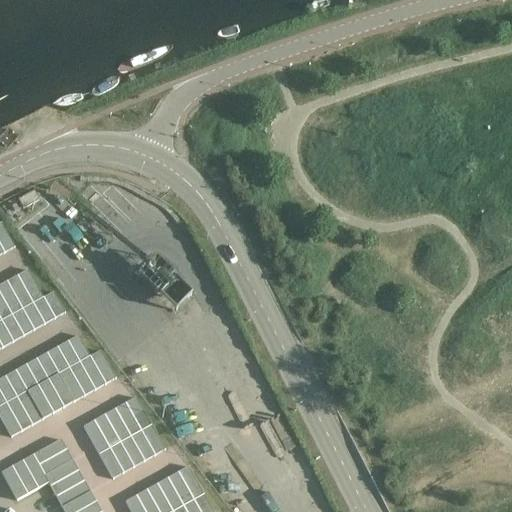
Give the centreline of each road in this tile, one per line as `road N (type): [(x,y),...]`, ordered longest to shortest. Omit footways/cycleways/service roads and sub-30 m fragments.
road 1 (tertiary): [(155,156),(205,198),(369,511)]
road 2 (tertiary): [(457,0),(220,73),(177,100),(155,156)]
road 3 (tertiary): [(0,180),(51,153),(93,146),(155,156)]
